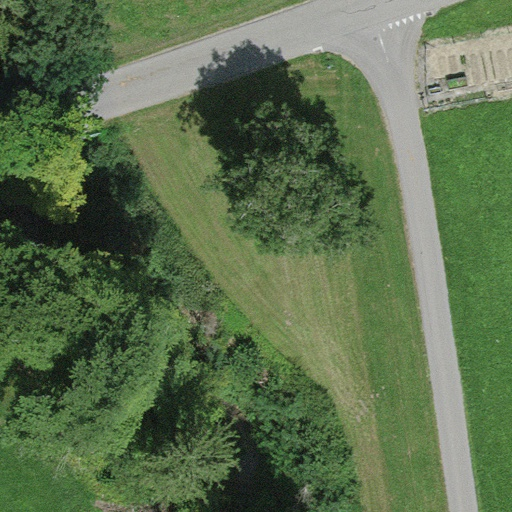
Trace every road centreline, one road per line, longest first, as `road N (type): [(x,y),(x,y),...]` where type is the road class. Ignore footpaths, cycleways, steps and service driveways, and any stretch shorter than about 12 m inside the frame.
road 1 (unclassified): [(453,511),(410,135),(380,30),(383,0)]
road 2 (unclassified): [(383,0),(0,122)]
